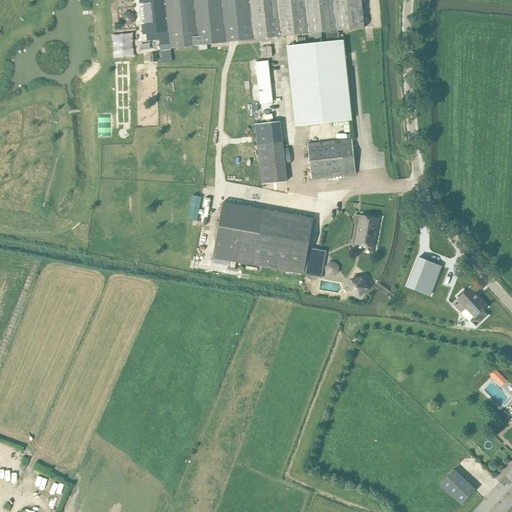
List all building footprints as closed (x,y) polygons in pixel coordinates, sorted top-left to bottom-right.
[(142,0),(147,41),(160,40),(161,50),(171,49),(310,33),(311,37),(315,37),(315,41),(322,40),(321,32),(363,27),(361,0),(142,0)] [(339,40),(338,30),(326,32),(327,41),(339,40)] [(127,37),(110,38),(111,58),(128,57),(127,37)] [(343,40),(286,46),(295,126),(351,120),(343,40)] [(272,57),(271,47),(261,48),(262,58),(272,57)] [(273,102),(268,61),(255,62),(257,75),(260,104),(273,102)] [(280,122),(255,124),(262,184),(286,182),(280,122)] [(352,138),(307,143),(311,179),(355,174),(352,138)] [(322,278),(327,251),(308,248),(313,218),(222,201),(212,258),(322,278)] [(355,244),(373,247),(379,219),(360,215),(355,244)] [(441,265),(418,257),(407,287),(429,295),(441,265)] [(360,299),(370,290),(364,278),(351,280),(349,293),(360,299)] [(459,298),(458,299),(454,303),(455,303),(453,305),(461,313),(466,308),(474,316),(470,320),(476,326),(487,315),(482,309),(486,306),(480,299),(478,301),(468,290),(465,293),(463,290),(457,296),(459,298)] [(511,466),(471,511),(505,511),(511,505),(511,466)] [(454,469),(440,484),(461,505),(476,490),(454,469)] [(63,499),(68,487),(58,482),(52,494),(63,499)]
